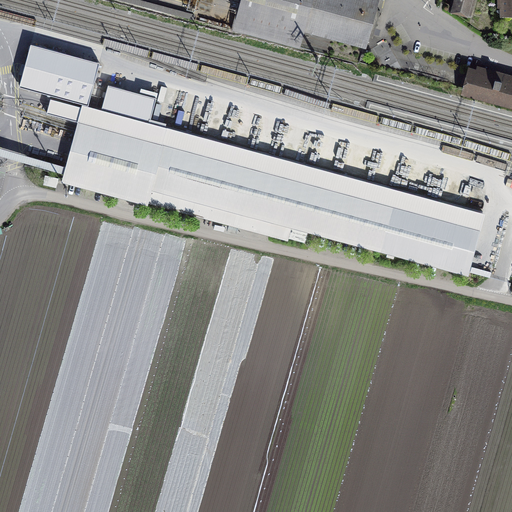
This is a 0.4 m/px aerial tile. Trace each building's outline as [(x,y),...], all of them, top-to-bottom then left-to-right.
[(304,32),(312,0),(238,0),(230,30),(299,49),(304,32)] [(312,0),(304,32),(365,49),(379,0),(312,0)] [(455,0),(451,14),(469,19),(474,0),(455,0)] [(511,0),(496,0),(497,20),(511,19),(511,0)] [(97,65),(31,47),(21,83),(86,102),(97,65)] [(511,108),(511,78),(468,66),(459,95),(511,108)] [(466,278),(484,209),(50,98),(47,112),(79,120),(62,186),(287,244),(290,232),(466,278)]
